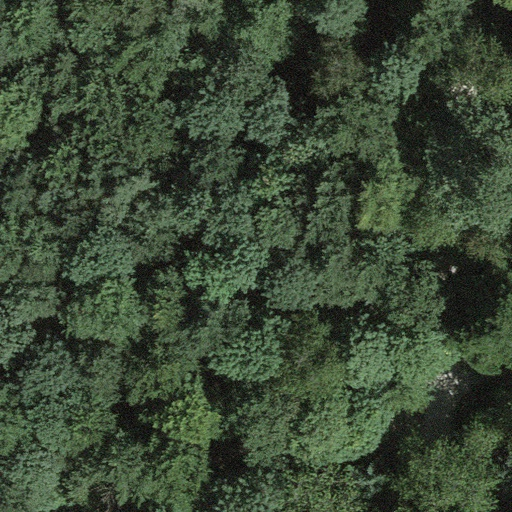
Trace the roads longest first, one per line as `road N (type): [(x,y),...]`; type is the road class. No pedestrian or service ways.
road 1 (track): [(428,511),(466,0)]
road 2 (track): [(82,511),(511,352)]
